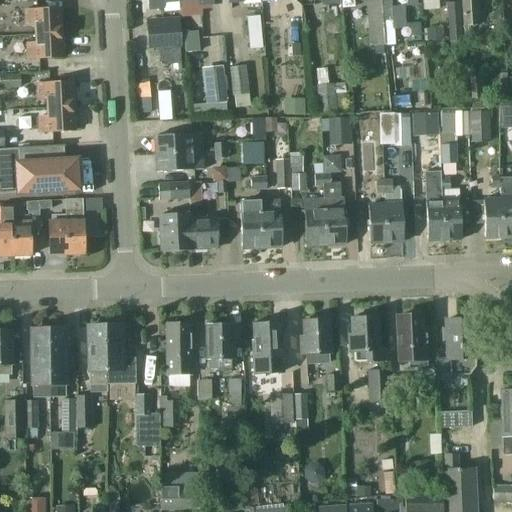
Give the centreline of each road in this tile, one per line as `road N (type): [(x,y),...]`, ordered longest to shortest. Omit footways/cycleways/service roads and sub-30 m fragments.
road 1 (residential): [(129,288),(457,273)]
road 2 (residential): [(129,288),(114,0)]
road 3 (residential): [(0,291),(129,288)]
